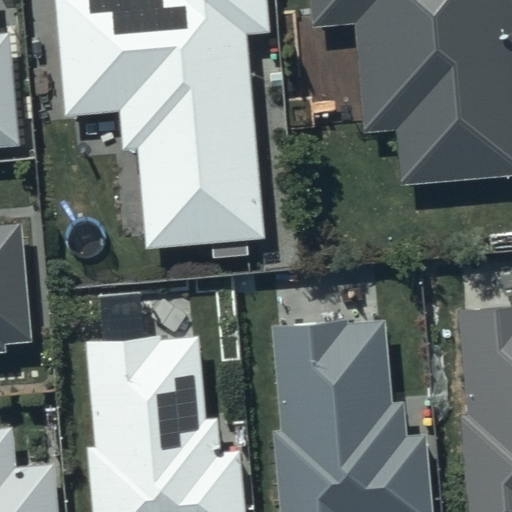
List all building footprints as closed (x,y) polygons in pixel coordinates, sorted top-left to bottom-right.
[(268,25),(266,0),(54,0),(64,107),(118,103),(122,143),(136,142),(145,243),(265,233),(247,27),(268,25)] [(396,120),(400,177),(511,166),(511,20),(510,0),(311,0),(313,18),(356,14),(366,123),(396,120)] [(0,138),(18,137),(8,24),(0,24),(0,138)] [(0,344),(8,344),(7,337),(29,336),(19,217),(0,218),(0,344)] [(511,511),(511,302),(460,306),(467,406),(461,406),(469,511),(511,511)] [(342,310),(273,320),(283,424),(274,425),(282,511),(431,511),(424,427),(403,429),(400,399),(391,400),(383,317),(343,320),(342,310)] [(157,331),(85,336),(93,438),(86,439),(91,511),(245,511),(240,442),(220,443),(217,412),(206,413),(200,328),(157,332),(157,331)] [(14,460),(10,420),(0,421),(0,511),(57,511),(52,457),(14,460)]
